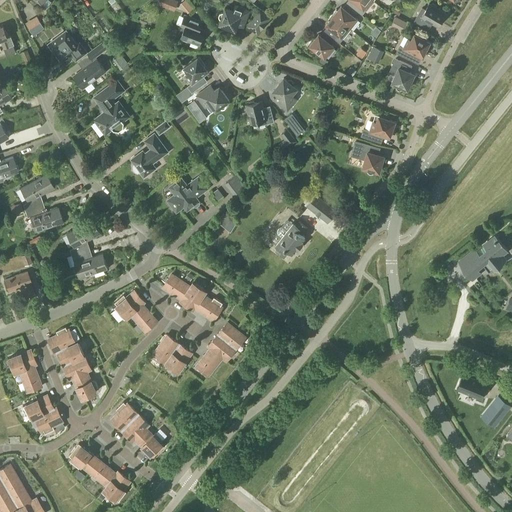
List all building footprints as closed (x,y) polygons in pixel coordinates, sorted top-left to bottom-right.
[(175,12),(179,1),(175,0),(158,0),(156,5),(175,12)] [(362,15),(373,1),(372,0),(349,0),(347,3),(358,12),(362,15)] [(354,17),(358,12),(347,3),(343,8),(341,6),(338,11),(336,9),(332,15),(349,27),(351,29),(358,20),(354,17)] [(437,6),(433,3),(431,4),(429,4),(425,10),(422,8),(415,21),(429,29),(432,23),(438,27),(441,22),(442,23),(447,14),(437,8),(437,6)] [(244,27),(250,11),(236,5),(233,12),(226,9),(224,13),(223,12),(222,12),(221,13),(220,13),(220,14),(219,15),(219,16),(219,17),(219,18),(220,19),(221,20),(220,24),(235,30),(237,25),(244,27)] [(396,8),(394,13),(399,16),(402,11),(396,8)] [(246,27),(257,35),(258,35),(271,18),(260,9),(246,27)] [(201,45),(205,35),(203,35),(205,30),(198,28),(201,21),(185,15),(180,29),(184,31),(181,38),(183,38),(184,41),(188,42),(190,41),(201,45)] [(341,37),(349,27),(332,15),(328,20),(330,21),(326,25),(328,27),(325,31),(335,40),(339,35),(341,37)] [(34,37),(40,32),(44,28),(37,16),(25,23),(34,37)] [(8,37),(3,27),(0,28),(0,41),(1,41),(4,50),(5,49),(7,56),(16,52),(13,46),(15,45),(11,36),(8,37)] [(66,31),(48,45),(61,62),(71,55),(76,62),(87,53),(82,46),(79,49),(66,31)] [(332,45),(335,40),(325,31),(321,36),(319,34),(315,39),(314,37),(307,46),(315,52),(316,50),(325,57),(334,46),(332,45)] [(427,52),(431,43),(415,34),(412,40),(409,39),(404,48),(400,46),(396,53),(410,60),(413,54),(422,58),(425,51),(427,52)] [(104,42),(108,48),(113,45),(108,39),(104,42)] [(87,53),(87,54),(92,60),(107,49),(102,42),(87,53)] [(363,57),(369,50),(363,45),(358,53),(363,57)] [(380,59),(384,48),(375,46),(372,57),(380,59)] [(27,66),(33,64),(27,50),(21,52),(27,66)] [(192,84),(176,95),(182,103),(193,94),(192,92),(207,81),(203,76),(208,72),(204,66),(205,65),(199,57),(184,68),(188,73),(185,75),(192,84)] [(83,88),(106,71),(97,59),(74,76),(83,88)] [(408,89),(414,74),(409,72),(412,66),(396,59),(389,73),(396,75),(392,83),(396,84),(396,85),(396,86),(396,87),(396,88),(397,89),(398,90),(399,90),(400,90),(401,90),(402,90),(403,89),(403,88),(404,88),(408,89)] [(124,74),(131,69),(128,65),(121,70),(124,74)] [(351,67),(347,72),(352,77),(356,71),(351,67)] [(127,85),(138,80),(134,71),(123,76),(127,85)] [(288,80),(287,81),(284,78),(273,91),(278,95),(274,100),(287,111),(297,99),(292,95),(297,89),(294,86),(294,85),(294,84),(294,83),(294,82),(294,81),(293,80),(292,80),(291,79),(290,79),(289,79),(288,80)] [(125,90),(117,80),(112,83),(112,82),(111,82),(109,84),(109,85),(109,86),(94,97),(103,109),(102,113),(94,120),(105,135),(112,129),(114,131),(119,132),(123,128),(124,123),(123,122),(130,116),(119,101),(115,104),(112,100),(125,90)] [(0,113),(2,112),(0,108),(0,105),(12,99),(4,84),(0,86),(0,113)] [(226,103),(229,100),(219,87),(215,90),(211,85),(197,95),(206,108),(211,104),(216,110),(219,108),(220,108),(220,109),(221,109),(222,109),(223,109),(224,109),(225,109),(225,108),(226,107),(226,106),(227,106),(227,105),(226,104),(226,103)] [(206,118),(194,101),(187,106),(199,123),(206,118)] [(248,105),(247,105),(249,113),(247,114),(250,124),(259,122),(259,125),(274,122),(270,106),(263,108),(261,101),(257,102),(255,103),(253,102),(249,102),(248,105)] [(289,125),(296,120),(291,114),(284,120),(289,125)] [(393,132),(397,122),(376,115),(370,131),(364,129),(361,136),(378,142),(380,136),(389,139),(392,131),(393,132)] [(159,135),(171,127),(166,120),(154,128),(159,135)] [(284,151),(297,142),(287,129),(280,135),(284,140),(279,144),(284,151)] [(138,154),(131,159),(135,164),(134,165),(133,167),(134,169),(135,172),(137,173),(140,172),(144,177),(156,168),(152,163),(168,152),(154,133),(145,140),(151,149),(141,157),(138,154)] [(375,172),(375,171),(379,172),(384,156),(378,155),(380,148),(355,141),(351,156),(365,160),(363,168),(367,169),(367,170),(367,171),(368,172),(368,173),(369,173),(370,174),(371,174),(372,174),(373,173),(374,173),(374,172),(375,172)] [(0,182),(3,181),(2,178),(18,172),(13,157),(0,161),(0,182)] [(46,174),(20,188),(28,202),(23,205),(25,211),(37,207),(34,199),(40,195),(54,188),(46,174)] [(235,197),(247,187),(237,174),(225,184),(235,197)] [(187,210),(193,206),(194,207),(196,207),(200,205),(200,203),(199,201),(196,197),(208,189),(199,176),(187,185),(181,177),(169,187),(175,194),(167,200),(177,212),(184,206),(187,210)] [(328,223),(337,211),(316,194),(307,206),(328,223)] [(27,218),(30,217),(35,232),(63,222),(58,207),(45,211),(39,213),(37,207),(25,211),(27,218)] [(227,229),(233,221),(224,213),(217,221),(227,229)] [(82,245),(88,242),(101,234),(94,220),(68,234),(75,247),(70,250),(72,256),(85,252),(82,245)] [(301,242),(305,237),(302,234),(307,228),(299,221),(296,225),(293,223),(287,231),(283,228),(281,227),(280,227),(280,228),(279,228),(278,229),(278,230),(277,231),(277,232),(277,233),(278,234),(282,237),(276,245),(279,247),(276,251),(284,258),(289,251),(292,253),(296,248),(298,249),(303,244),(301,242)] [(476,251),(474,248),(458,262),(472,280),(481,273),(478,268),(487,260),(494,269),(507,259),(503,255),(508,251),(494,235),(483,244),(483,245),(476,251)] [(74,264),(75,264),(80,278),(108,269),(103,254),(93,258),(87,260),(85,252),(72,256),(74,264)] [(24,266),(32,263),(28,253),(20,255),(24,266)] [(24,299),(35,295),(31,284),(32,283),(27,271),(4,280),(8,292),(20,287),(24,299)] [(182,299),(190,286),(172,274),(163,287),(173,294),(173,295),(174,294),(182,299)] [(462,292),(467,288),(461,281),(456,285),(462,292)] [(195,308),(204,295),(206,291),(193,282),(190,286),(182,299),(180,302),(194,310),(195,308)] [(131,315),(144,305),(143,304),(145,302),(134,290),(126,297),(124,295),(114,303),(117,305),(114,308),(125,320),(131,314),(131,315)] [(204,295),(195,308),(203,313),(202,314),(203,314),(214,320),(222,307),(221,306),(223,303),(214,297),(212,300),(204,295)] [(144,305),(131,315),(145,331),(157,321),(149,311),(150,311),(150,310),(149,311),(144,305)] [(218,334),(236,349),(246,337),(228,322),(218,334)] [(57,352),(78,342),(75,343),(69,329),(67,330),(66,327),(56,331),(58,334),(48,339),(55,354),(57,352)] [(226,361),(236,349),(218,334),(208,346),(210,348),(223,358),(226,361)] [(166,363),(179,344),(167,335),(153,354),(166,363)] [(495,341),(492,345),(499,352),(502,348),(495,341)] [(64,366),(85,356),(78,342),(57,352),(64,366)] [(179,344),(166,363),(178,372),(192,353),(179,344)] [(209,375),(223,358),(210,348),(205,355),(204,355),(203,355),(204,356),(196,365),(209,375)] [(15,373),(19,371),(34,365),(37,364),(31,349),(9,358),(15,373)] [(72,378),(87,371),(91,370),(85,356),(64,366),(70,379),(72,378)] [(34,365),(19,371),(27,392),(42,386),(34,365)] [(87,371),(72,378),(82,398),(96,392),(96,390),(99,388),(94,379),(91,380),(87,371)] [(464,371),(456,386),(480,398),(488,383),(464,371)] [(35,417),(54,408),(47,395),(23,406),(30,420),(35,417)] [(497,395),(480,416),(493,427),(510,406),(497,395)] [(122,430),(138,414),(127,403),(126,404),(124,402),(116,409),(119,412),(111,419),(122,430)] [(56,407),(54,408),(35,417),(42,431),(44,431),(45,434),(55,429),(53,426),(63,421),(56,407)] [(135,439),(146,428),(149,425),(138,414),(122,430),(133,441),(135,439)] [(146,428),(135,439),(153,457),(164,446),(161,442),(163,440),(156,432),(153,435),(146,428)] [(99,460),(79,443),(69,456),(72,458),(69,461),(79,468),(81,466),(89,472),(99,460)] [(106,486),(116,473),(99,460),(89,472),(106,486)] [(0,509),(1,511),(43,511),(36,498),(31,500),(10,464),(0,469),(0,509)] [(116,473),(106,486),(101,492),(114,502),(116,499),(119,501),(126,492),(124,490),(130,481),(118,471),(116,473)]
